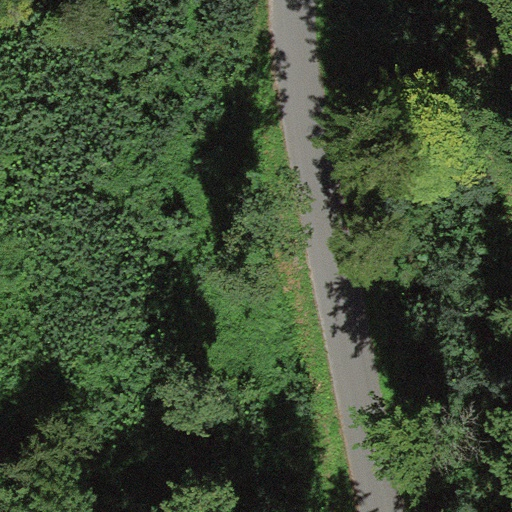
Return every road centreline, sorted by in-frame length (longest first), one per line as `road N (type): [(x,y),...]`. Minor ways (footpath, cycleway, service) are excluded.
road 1 (unclassified): [(380,511),(336,289),(295,0)]
road 2 (track): [(459,0),(499,215),(511,237)]
